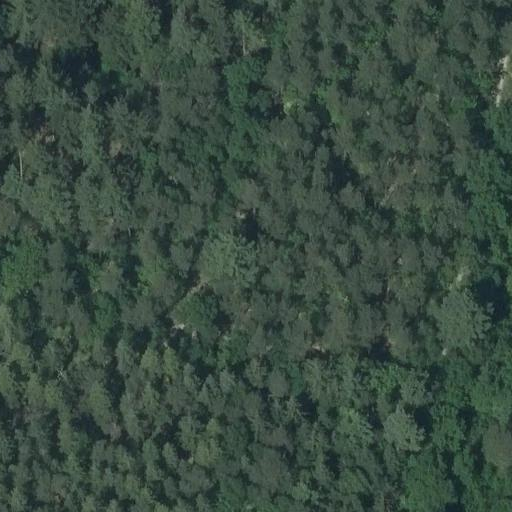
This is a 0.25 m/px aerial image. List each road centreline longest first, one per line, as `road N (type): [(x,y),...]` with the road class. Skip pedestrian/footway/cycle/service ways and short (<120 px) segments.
road 1 (unknown): [(278,0),(271,149),(246,210),(221,233),(186,290),(163,368),(156,374),(77,364),(24,369),(0,383)]
road 2 (track): [(511,30),(417,511)]
road 3 (track): [(438,392),(0,303)]
